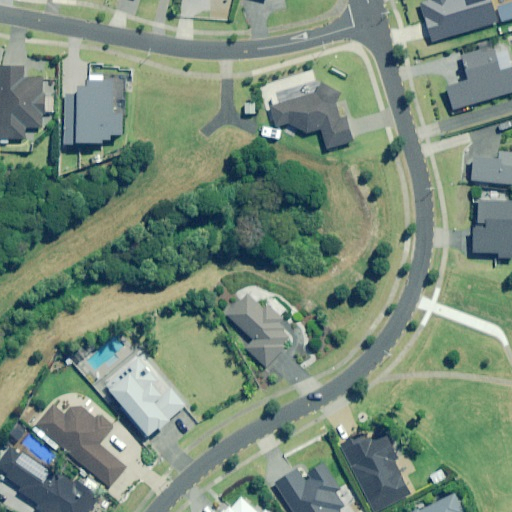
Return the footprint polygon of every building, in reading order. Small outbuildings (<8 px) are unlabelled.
[(511,21),(511,4),(501,8),(505,23),(511,21)] [(497,32),(492,12),(469,17),(471,26),(457,29),(460,41),(497,32)] [(457,111),(511,94),(511,70),(505,73),(498,48),(465,58),(472,82),(451,88),(457,111)] [(28,129),(46,129),(46,114),(48,114),(49,96),(46,96),(46,79),(27,78),(27,68),(2,68),(1,145),(9,145),(9,140),(28,140),(28,129)] [(114,135),(124,136),(125,115),(118,115),(118,82),(90,81),(90,88),(82,88),(82,97),(67,97),(66,144),(108,145),(108,141),(114,141),(114,135)] [(330,150),(359,141),(345,94),(325,87),(317,95),(273,108),(279,129),(292,125),(310,136),(324,131),(330,150)] [(260,104),(248,103),(247,115),(260,116),(260,104)] [(511,154),(502,153),(501,161),(477,159),(475,182),(511,185),(511,154)] [(511,203),(482,203),(481,227),(477,227),(477,254),(500,255),(500,259),(511,259),(511,203)] [(289,349),(286,346),(294,338),(289,334),(293,329),(271,307),(267,311),(251,296),(230,317),(255,342),(248,349),(269,370),(289,349)] [(168,393),(140,360),(109,387),(152,438),(188,407),(173,389),(168,393)] [(68,416),(57,405),(34,431),(58,452),(62,447),(111,489),(129,469),(101,445),(116,428),(102,416),(98,421),(83,408),(74,410),(68,416)] [(401,458),(389,432),(366,444),(363,437),(343,448),(374,511),(379,511),(413,496),(395,461),(401,458)] [(91,511),(101,497),(61,473),(59,476),(12,447),(0,467),(0,470),(10,476),(8,479),(23,488),(20,493),(40,505),(37,509),(40,511),(91,511)] [(342,489),(327,465),(305,479),(299,471),(277,485),(282,493),(275,497),(283,511),(290,506),(294,511),(340,511),(339,510),(344,507),(336,493),(342,489)] [(448,479),(443,471),(432,478),(436,486),(448,479)] [(465,511),(457,494),(423,510),(423,509),(415,511),(465,511)] [(268,511),(257,511),(244,499),(234,509),(231,507),(226,511),(269,511),(268,511)]
